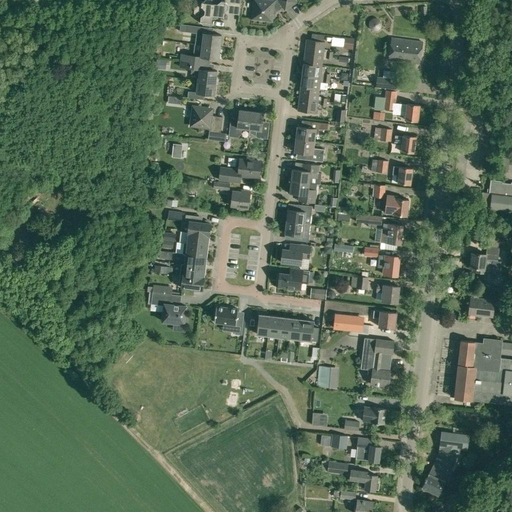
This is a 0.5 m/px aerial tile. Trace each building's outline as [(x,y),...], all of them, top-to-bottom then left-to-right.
[(213,15),(224,16),(224,12),(228,9),(229,5),(226,1),(215,0),(204,0),(203,2),(202,2),(201,5),(198,5),(194,8),(194,13),(197,16),(201,17),(200,21),(203,25),(211,26),(213,15)] [(253,0),(252,19),(272,21),(272,14),(283,7),(285,9),(296,2),(294,0),(275,0),(274,1),(264,0),(253,0)] [(200,34),(201,27),(187,25),(186,32),(200,34)] [(203,33),(202,45),(220,47),(221,35),(212,34),(203,33)] [(352,49),(353,39),(345,38),(344,48),(352,49)] [(389,60),(420,64),(422,42),(391,38),(389,60)] [(325,42),(306,39),(305,52),(333,55),(333,51),(327,51),(327,50),(324,49),(325,42)] [(218,59),(220,47),(202,45),(194,44),(193,55),(181,53),(180,60),(200,63),(208,64),(209,58),(218,59)] [(305,52),(303,63),(322,66),(323,59),(326,59),(326,58),(332,58),(333,55),(305,52)] [(166,60),(157,59),(156,68),(165,69),(166,60)] [(208,70),(208,64),(200,63),(180,60),(179,67),(191,69),(190,73),(198,75),(198,81),(215,83),(217,71),(208,70)] [(302,75),(330,78),(330,74),(324,73),(325,67),(322,67),(322,66),(303,63),(302,75)] [(375,87),(396,89),(398,79),(396,79),(397,72),(383,70),(382,77),(376,77),(375,87)] [(302,75),(301,87),(319,89),(320,81),(333,83),(334,79),(330,78),(302,75)] [(188,98),(201,99),(202,93),(214,95),(215,83),(198,81),(196,92),(188,91),(188,98)] [(299,98),(318,101),(319,89),(301,87),(299,98)] [(405,119),(418,121),(419,105),(396,103),(396,98),(397,91),(385,90),(385,98),(375,97),(373,110),(383,110),(384,109),(393,110),(393,111),(406,113),(405,119)] [(180,104),(181,97),(168,96),(168,102),(180,104)] [(298,111),(316,113),(318,101),(299,98),(298,111)] [(208,139),(225,141),(226,133),(221,133),(222,117),(212,116),(212,109),(193,106),(190,126),(209,128),(208,139)] [(335,122),(344,123),(345,110),(336,109),(335,122)] [(249,130),(251,111),(239,110),(238,121),(231,120),(229,136),(237,137),(241,134),(242,129),(249,130)] [(260,138),(267,139),(269,124),(262,123),(263,113),(251,111),(249,130),(256,130),(256,135),(258,138),(260,138)] [(298,126),(296,139),(314,141),(315,128),(328,130),(328,124),(311,121),(311,128),(298,126)] [(374,139),(391,141),(392,129),(382,127),(375,127),(374,139)] [(402,151),(414,152),(416,136),(403,135),(403,136),(395,135),(394,142),(402,143),(402,151)] [(307,160),(321,161),(322,155),(323,149),(313,148),(314,141),(296,139),(295,152),(307,153),(307,160)] [(237,169),(229,168),(219,167),(218,180),(240,182),(241,175),(259,177),(261,162),(254,161),(253,159),(248,159),(247,160),(240,160),(239,167),(237,169)] [(371,171),(387,173),(389,161),(373,159),(371,171)] [(292,169),(291,181),(317,184),(317,183),(320,184),(321,172),(318,172),(319,165),(307,163),(306,170),(292,169)] [(392,174),(399,175),(398,182),(410,184),(412,168),(393,166),(392,174)] [(511,182),(511,184),(502,183),(502,181),(491,180),(489,193),(482,192),(480,206),(490,207),(490,209),(511,211),(511,182)] [(317,184),(291,181),(290,193),(303,194),(302,201),(315,203),(315,195),(317,184)] [(212,189),(229,190),(230,184),(213,182),(212,189)] [(373,197),(385,198),(386,185),(375,184),(373,197)] [(239,209),(248,210),(250,193),(232,191),(231,206),(239,207),(239,209)] [(385,213),(394,214),(407,216),(409,200),(397,198),(397,196),(387,195),(385,213)] [(304,223),(305,218),(311,218),(312,206),(299,205),(298,211),(288,209),(286,221),(304,223)] [(169,210),(167,220),(181,222),(182,212),(169,210)] [(188,226),(187,232),(209,235),(211,224),(201,223),(202,216),(186,214),(184,226),(188,226)] [(367,223),(381,225),(382,217),(368,215),(356,214),(355,221),(367,223)] [(294,240),(308,242),(309,230),(310,224),(304,223),(286,221),(285,233),(295,234),(294,240)] [(403,225),(389,224),(388,229),(381,229),(380,241),(401,244),(403,225)] [(485,272),(498,274),(499,261),(497,261),(498,243),(511,244),(511,235),(499,234),(499,232),(488,231),(486,253),(471,251),(469,267),(471,268),(471,270),(475,271),(485,273),(485,272)] [(188,234),(187,243),(206,245),(207,241),(208,241),(209,235),(187,232),(187,234),(188,234)] [(182,253),(185,254),(206,256),(207,250),(205,250),(206,245),(187,243),(184,242),(182,253)] [(281,262),(301,264),(302,258),(309,259),(310,246),(298,244),(297,250),(282,249),(281,262)] [(335,244),(334,251),(353,253),(353,246),(335,244)] [(405,250),(410,258),(417,253),(412,245),(405,250)] [(364,255),(378,256),(378,248),(365,247),(364,255)] [(172,252),(161,251),(160,258),(171,259),(172,252)] [(185,254),(184,264),(203,267),(204,262),(206,262),(206,256),(185,254)] [(382,274),(397,276),(399,256),(378,254),(377,267),(383,267),(382,274)] [(180,275),(182,275),(204,278),(205,272),(203,272),(203,267),(184,264),(181,264),(180,275)] [(166,273),(167,267),(155,265),(154,271),(166,273)] [(278,287),(301,289),(301,282),(308,283),(308,281),(313,282),(314,271),(290,268),(290,274),(279,273),(278,287)] [(182,275),(180,286),(202,289),(204,278),(182,275)] [(356,288),(367,289),(368,277),(358,275),(358,276),(352,275),(350,286),(356,287),(356,288)] [(484,290),(502,294),(503,287),(485,283),(484,290)] [(153,291),(171,294),(172,287),(154,284),(153,287),(153,291)] [(382,301),(398,302),(399,286),(383,284),(377,284),(376,292),(382,293),(382,301)] [(314,297),(324,298),(325,289),(314,288),(314,297)] [(170,301),(171,294),(153,291),(153,292),(152,301),(164,303),(162,321),(184,323),(184,322),(186,322),(187,314),(185,314),(186,305),(180,305),(180,302),(170,301)] [(469,314),(493,317),(494,301),(471,298),(469,314)] [(511,303),(498,300),(496,306),(506,309),(505,313),(511,315),(511,303)] [(243,318),(237,317),(238,309),(216,306),(214,323),(236,325),(235,334),(241,335),(243,318)] [(378,326),(395,328),(396,313),(380,311),(374,310),(373,317),(379,318),(378,326)] [(365,333),(366,311),(356,311),(355,333),(365,333)] [(259,314),(257,334),(268,335),(270,315),(259,314)] [(270,315),(268,335),(279,336),(281,317),(270,315)] [(281,317),(279,336),(289,338),(292,318),(281,317)] [(292,318),(289,338),(300,339),(303,319),(292,318)] [(300,339),(311,340),(313,327),(314,321),(303,319),(300,339)] [(371,383),(389,386),(391,370),(390,370),(392,354),(393,354),(394,341),(377,339),(364,337),(360,369),(373,370),(371,383)] [(454,398),(511,404),(511,358),(501,357),(500,357),(501,354),(511,355),(511,343),(502,342),(502,340),(486,338),(485,343),(461,340),(457,372),(453,372),(452,381),(456,381),(454,398)] [(316,388),(332,389),(333,367),(318,366),(316,388)] [(371,422),(383,424),(385,408),(373,406),(373,407),(364,406),(362,421),(371,422)] [(344,429),(358,430),(359,422),(345,420),(344,429)] [(422,488),(438,496),(445,481),(450,469),(453,471),(455,466),(456,467),(462,455),(458,453),(461,448),(467,449),(470,429),(453,426),(453,433),(441,431),(439,453),(429,473),(422,488)] [(331,446),(345,448),(347,436),(343,435),(332,434),(331,446)] [(330,436),(322,435),(320,445),(329,446),(330,436)] [(356,458),(379,461),(381,446),(370,445),(371,439),(358,438),(357,443),(358,443),(356,458)] [(328,471),(346,473),(348,464),(330,462),(328,471)] [(364,489),(375,490),(375,489),(378,490),(379,483),(376,483),(377,475),(366,473),(367,471),(351,469),(349,479),(365,481),(364,489)] [(340,497),(355,500),(356,492),(341,490),(334,489),(333,495),(340,497)] [(355,511),(372,511),(373,502),(357,500),(355,511)]
